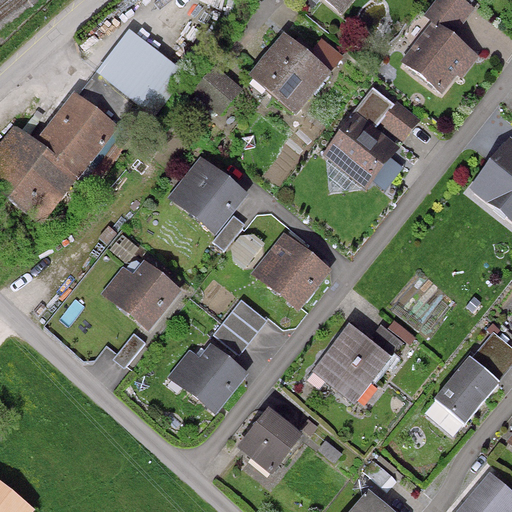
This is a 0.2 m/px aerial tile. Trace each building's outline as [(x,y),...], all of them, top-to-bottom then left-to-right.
[(473,4),(467,0),(438,0),(432,8),(456,26),(473,4)] [(479,52),(436,19),(407,57),(445,86),(459,67),(464,72),(479,52)] [(185,73),(133,29),(83,88),(129,127),(146,107),(153,112),(185,73)] [(330,68),(286,32),(255,70),(299,106),(330,68)] [(36,141),(15,124),(0,144),(0,185),(41,218),(116,122),(75,91),(36,141)] [(399,144),(358,113),(328,152),(368,183),(399,144)] [(511,138),(476,184),(511,212),(511,138)] [(246,190),(202,156),(173,194),(218,228),(246,190)] [(330,266),(286,233),(257,270),(301,304),(330,266)] [(135,274),(125,266),(106,291),(151,325),(181,286),(146,260),(135,274)] [(390,353),(352,323),(317,367),(356,397),(390,353)] [(133,334),(112,359),(125,370),(146,344),(133,334)] [(202,357),(192,350),(173,373),(218,408),(247,370),(213,343),(202,357)] [(500,379),(473,356),(441,394),(468,416),(500,379)] [(302,431),(271,407),(243,442),(274,467),(302,431)] [(511,511),(511,488),(492,471),(456,511),(511,511)] [(0,480),(0,511),(27,511),(32,506),(0,480)] [(399,511),(372,488),(352,511),(399,511)]
